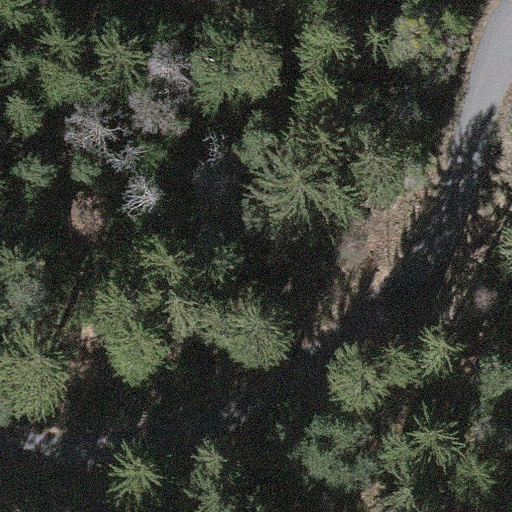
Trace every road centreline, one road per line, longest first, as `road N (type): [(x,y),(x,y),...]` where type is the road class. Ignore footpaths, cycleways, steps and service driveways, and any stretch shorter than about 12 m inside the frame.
road 1 (unclassified): [(0,440),(96,448),(164,442),(227,412),(359,323),(417,270),(439,234),(483,91),(511,36)]
road 2 (track): [(470,131),(491,288),(489,342),(450,392),(293,511)]
